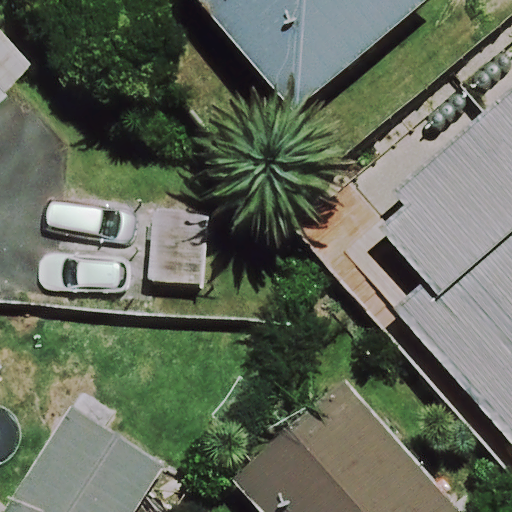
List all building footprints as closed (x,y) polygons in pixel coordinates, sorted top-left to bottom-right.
[(445,0),(193,0),(296,126),(448,3),(445,0)] [(0,95),(29,70),(0,36),(0,95)] [(215,212),(70,203),(64,293),(209,302),(215,212)] [(448,511),(354,404),(246,497),(258,511),(448,511)] [(147,511),(171,477),(79,415),(13,511),(147,511)]
